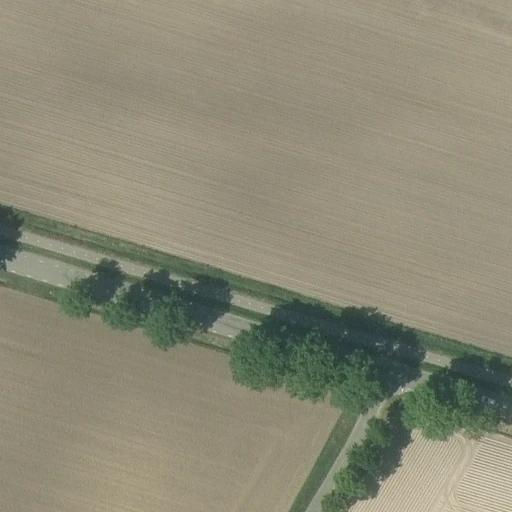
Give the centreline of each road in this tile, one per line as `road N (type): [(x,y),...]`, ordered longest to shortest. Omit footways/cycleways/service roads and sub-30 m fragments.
road 1 (tertiary): [(392,374),(0,256)]
road 2 (unclassified): [(309,511),(392,374)]
road 3 (tertiary): [(511,409),(392,374)]
